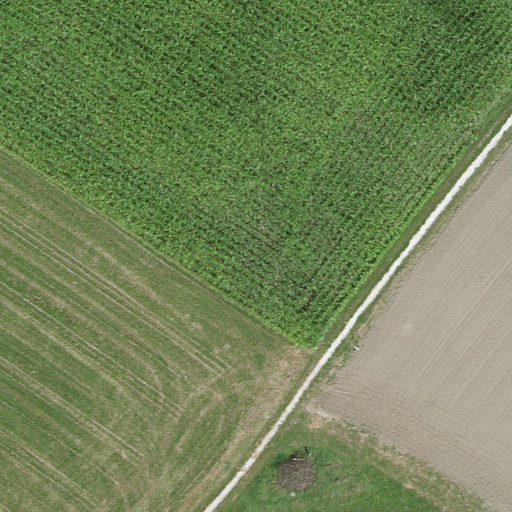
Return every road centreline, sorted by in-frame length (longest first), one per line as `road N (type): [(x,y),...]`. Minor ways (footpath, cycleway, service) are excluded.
road 1 (track): [(511,129),(206,511)]
road 2 (track): [(289,414),(466,511)]
